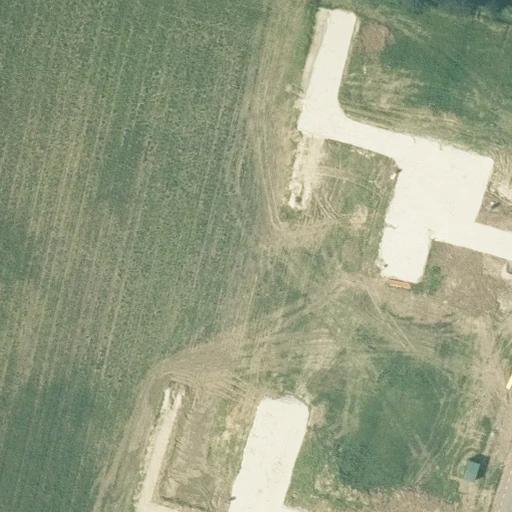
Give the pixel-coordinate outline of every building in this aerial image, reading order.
[(377,82),(374,92),(387,95),(390,86),(377,82)] [(379,122),(378,126),(403,133),(416,89),(391,82),(390,86),(387,95),(384,104),(382,112),(379,122)] [(416,89),(403,133),(428,140),(440,96),(416,89)] [(374,92),(372,100),(384,104),(387,95),(374,92)] [(440,96),(428,140),(452,147),(464,103),(440,96)] [(372,100),(369,109),(382,112),(384,104),(372,100)] [(464,103),(452,147),(477,154),(489,110),(464,103)] [(369,109),(367,118),(379,122),(382,112),(369,109)] [(343,143),(341,152),(353,155),(356,147),(343,143)] [(353,155),(351,162),(359,164),(363,149),(356,147),(353,155)] [(363,149),(359,164),(366,166),(368,159),(370,151),(363,149)] [(370,151),(368,159),(380,163),(383,154),(370,151)] [(341,152),(339,159),(351,162),(353,155),(341,152)] [(335,158),(328,183),(351,189),(359,164),(351,162),(339,159),(335,158)] [(368,159),(366,166),(378,170),(380,163),(368,159)] [(511,160),(504,159),(496,187),(508,191),(500,218),(511,221),(511,224),(511,223),(511,160)] [(359,164),(351,189),(375,196),(382,171),(378,170),(366,166),(359,164)] [(328,183),(321,207),(344,214),(351,189),(328,183)] [(351,189),(344,214),(368,220),(375,196),(351,189)] [(321,207),(310,244),(334,251),(344,214),(321,207)] [(344,214),(334,251),(357,258),(368,220),(344,214)] [(194,405),(183,442),(207,449),(217,411),(194,405)] [(217,411),(207,449),(230,455),(241,418),(217,411)] [(183,442),(176,466),(200,473),(207,449),(183,442)] [(207,449),(200,473),(223,480),(230,455),(207,449)] [(176,466),(169,491),(173,492),(185,496),(193,498),(200,473),(176,466)] [(297,466),(293,479),(303,482),(306,469),(297,466)] [(296,505),(295,509),(304,511),(321,511),(333,473),(307,466),(306,469),(303,482),(300,493),(296,505)] [(397,468),(386,506),(400,510),(399,511),(433,511),(438,498),(413,491),(418,474),(397,468)] [(200,473),(193,498),(200,500),(212,504),(216,505),(223,480),(200,473)] [(333,473),(321,511),(347,511),(357,480),(333,473)] [(293,479),(290,490),(300,493),(303,482),(293,479)] [(357,480),(347,511),(375,511),(382,487),(357,480)] [(290,490),(287,503),(296,505),(300,493),(290,490)] [(173,492),(171,499),(183,503),(185,496),(173,492)] [(183,503),(181,511),(182,511),(188,511),(193,498),(185,496),(183,503)] [(193,498),(188,511),(196,511),(198,507),(200,500),(193,498)] [(171,499),(169,508),(181,511),(183,503),(171,499)] [(200,500),(198,507),(210,511),(212,504),(200,500)]
